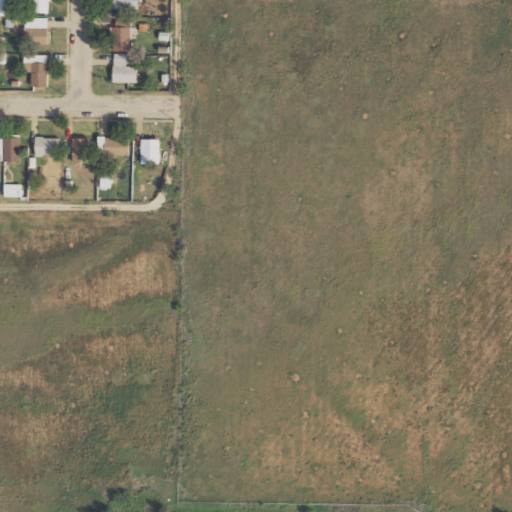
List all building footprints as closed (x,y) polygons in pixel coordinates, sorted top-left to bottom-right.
[(0,0),(0,15),(11,15),(10,0),(0,0)] [(50,13),(50,0),(54,0),(33,0),(33,12),(50,13)] [(114,0),(115,9),(138,9),(138,0),(114,0)] [(49,17),(25,17),(25,44),(49,44),(49,17)] [(113,50),(130,51),(131,37),(134,37),(134,21),(114,20),(113,50)] [(138,82),(138,65),(129,65),(129,53),(114,53),(114,82),(138,82)] [(50,55),(25,54),(25,71),(32,71),(32,86),(49,86),(50,55)] [(20,161),(20,137),(5,137),(4,161),(20,161)] [(36,155),(60,155),(60,138),(36,137),(36,155)] [(130,138),(99,137),(98,155),(130,155),(130,138)] [(90,163),(91,138),(73,138),(72,162),(90,163)] [(142,163),(160,163),(160,138),(142,138),(142,163)] [(110,189),(110,171),(101,171),(101,189),(110,189)] [(22,196),(22,184),(5,184),(5,196),(22,196)]
